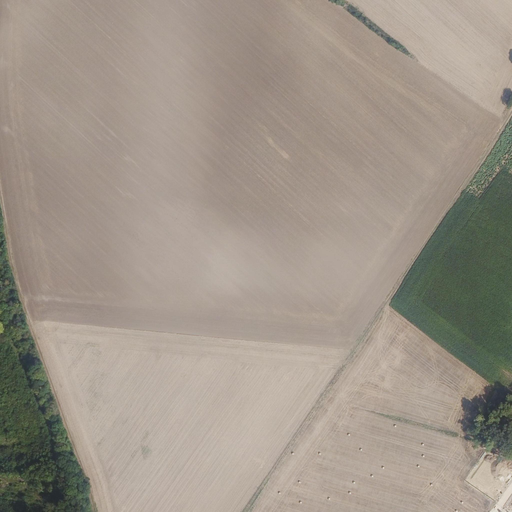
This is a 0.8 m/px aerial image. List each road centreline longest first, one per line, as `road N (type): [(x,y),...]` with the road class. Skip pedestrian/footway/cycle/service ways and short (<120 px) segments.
road 1 (track): [(243,511),(511,112)]
road 2 (track): [(94,511),(15,281),(0,188)]
